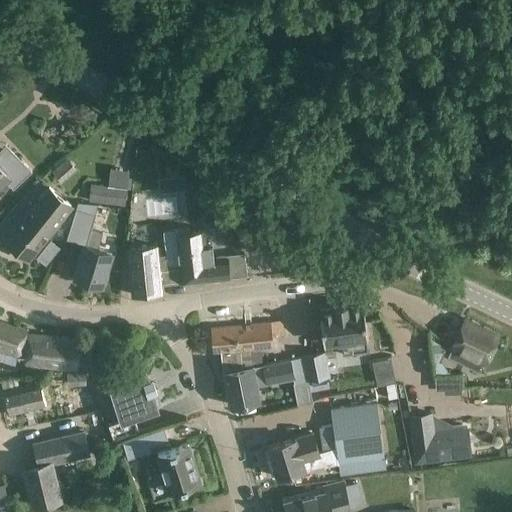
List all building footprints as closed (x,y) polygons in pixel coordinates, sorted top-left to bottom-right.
[(0,89),(2,92),(16,78),(9,72),(5,68),(0,73),(0,89)] [(28,86),(35,85),(39,78),(28,72),(22,82),(28,86)] [(7,173),(0,165),(0,184),(5,180),(12,188),(31,170),(21,160),(7,173)] [(66,169),(60,164),(52,173),(59,178),(66,169)] [(89,200),(124,204),(126,189),(91,184),(89,200)] [(33,205),(22,197),(0,223),(0,235),(27,258),(71,204),(49,187),(33,205)] [(101,285),(111,252),(97,248),(102,233),(89,229),(94,213),(74,206),(65,235),(85,242),(75,277),(101,285)] [(158,260),(157,246),(147,247),(127,249),(132,294),(162,291),(161,285),(181,283),(230,278),(230,277),(246,275),(244,252),(227,255),(227,257),(212,258),(212,256),(206,257),(203,230),(189,232),(189,228),(163,231),(166,259),(158,260)] [(369,351),(362,303),(346,305),(346,304),(335,306),(335,307),(319,309),(324,343),(340,340),(342,354),(369,351)] [(0,320),(0,350),(18,356),(26,329),(0,320)] [(241,356),(240,347),(272,344),(271,335),(283,334),(282,320),(211,327),(214,350),(220,349),(221,358),(241,356)] [(479,369),(482,363),(496,337),(465,320),(451,346),(468,356),(465,361),(479,369)] [(91,345),(79,344),(79,338),(28,333),(25,360),(76,366),(77,362),(90,363),(91,345)] [(308,380),(329,376),(324,351),(312,354),(303,355),(308,380)] [(256,386),(269,384),(267,378),(292,373),(289,358),(242,368),(241,356),(221,358),(222,373),(224,372),(231,406),(259,400),(256,386)] [(145,372),(109,384),(121,421),(157,410),(152,393),(155,392),(152,383),(149,384),(145,372)] [(45,373),(45,386),(84,386),(85,374),(45,373)] [(17,379),(0,381),(9,415),(46,406),(40,382),(19,388),(17,379)] [(385,467),(376,402),(330,408),(332,424),(318,426),(322,451),(336,447),(339,474),(385,467)] [(435,430),(432,411),(408,415),(414,463),(472,455),(468,426),(463,426),(462,423),(451,424),(452,428),(435,430)] [(61,500),(52,463),(90,454),(84,428),(31,441),(37,465),(24,468),(33,507),(61,500)] [(276,477),(305,468),(303,461),(319,456),(312,433),(296,438),(267,447),(271,459),(271,460),(268,461),(266,464),(269,475),(273,477),(276,476),(276,477)] [(124,454),(141,448),(137,435),(119,440),(124,454)] [(187,445),(157,454),(168,492),(199,483),(187,445)] [(326,492),(284,502),(286,511),(347,511),(351,511),(343,481),(324,485),(326,492)]
